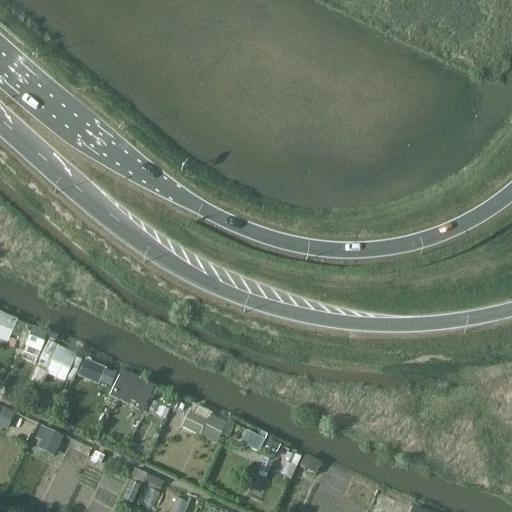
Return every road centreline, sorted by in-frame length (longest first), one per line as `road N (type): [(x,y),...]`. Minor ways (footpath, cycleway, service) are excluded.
road 1 (trunk): [(511,194),(458,230),(392,248),(296,246),(174,194),(0,61)]
road 2 (trunk): [(0,128),(147,252),(222,291),(346,324),(419,325),(511,311)]
